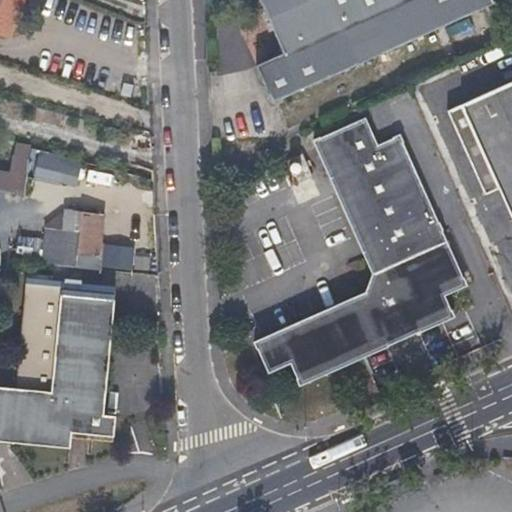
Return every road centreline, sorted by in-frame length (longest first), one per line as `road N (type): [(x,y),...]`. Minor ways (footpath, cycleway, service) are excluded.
road 1 (unclassified): [(180,0),(200,511)]
road 2 (secondary): [(511,391),(239,511)]
